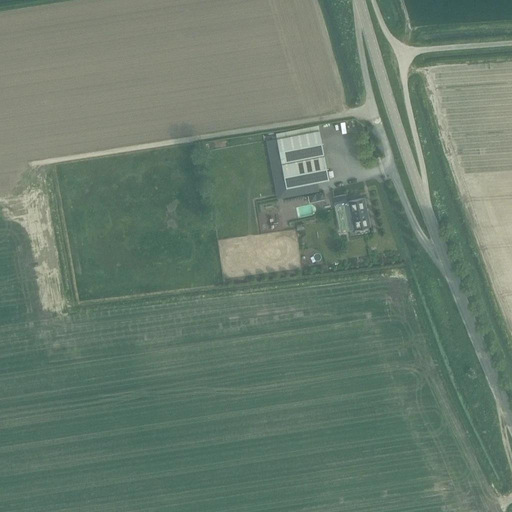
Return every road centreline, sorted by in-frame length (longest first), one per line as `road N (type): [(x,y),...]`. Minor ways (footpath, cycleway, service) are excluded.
road 1 (tertiary): [(511,422),(428,216),(359,0)]
road 2 (track): [(371,111),(33,163)]
road 3 (track): [(428,216),(398,52),(373,0)]
